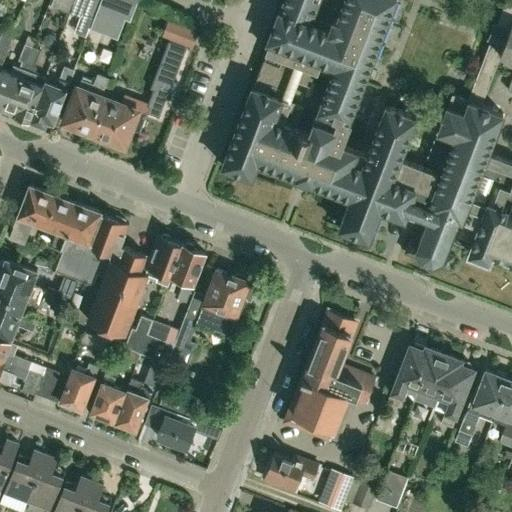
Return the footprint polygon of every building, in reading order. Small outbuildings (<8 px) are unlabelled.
[(70,12),(71,11),(74,0),(52,0),(51,5),(70,12)] [(88,0),(75,0),(71,11),(83,16),(88,0)] [(89,0),(85,13),(93,15),(94,16),(100,0),(89,0)] [(125,18),(131,0),(101,0),(95,16),(122,26),(125,18)] [(357,151),(341,144),(344,135),(350,121),(349,120),(395,0),(343,0),(337,16),(336,20),(332,19),(331,22),(328,30),(320,27),(310,23),(313,15),(315,8),(318,0),(284,0),(280,11),(279,10),(267,40),(271,42),(254,86),(252,85),(233,135),(222,164),(252,176),(253,173),(257,161),(295,175),(300,177),(312,181),(351,196),(339,225),(339,226),(369,238),(380,208),(405,218),(407,211),(428,219),(420,241),(410,237),(404,251),(421,258),(433,263),(433,262),(449,268),(455,254),(445,251),(448,245),(454,229),(474,237),(468,252),(511,269),(511,162),(492,155),(487,153),(503,113),(480,104),(484,95),(500,53),(511,21),(511,0),(507,0),(497,26),(493,24),(493,27),(490,35),(488,39),(492,41),(477,79),(472,93),(469,100),(452,94),(428,158),(438,161),(434,171),(424,167),(416,164),(399,158),(415,116),(412,115),(391,107),(386,105),(370,145),(367,154),(357,151)] [(511,21),(500,53),(506,55),(504,62),(511,64),(511,80),(509,89),(511,90),(511,21)] [(186,47),(185,47),(191,49),(195,38),(168,29),(165,38),(169,40),(186,47)] [(0,67),(1,66),(2,66),(12,36),(2,32),(0,36),(0,67)] [(1,106),(8,109),(22,73),(33,46),(35,40),(27,37),(18,60),(22,62),(20,68),(13,65),(10,72),(1,68),(2,66),(1,66),(0,67),(0,106),(1,107),(1,106)] [(167,94),(185,47),(186,47),(169,40),(150,87),(167,94)] [(28,118),(44,78),(45,76),(34,72),(36,66),(34,65),(40,49),(33,46),(22,73),(8,109),(15,112),(15,113),(28,118)] [(44,78),(28,118),(44,124),(46,118),(54,121),(67,87),(74,68),(64,64),(57,83),(44,78)] [(77,125),(88,130),(103,89),(108,77),(97,73),(95,79),(83,75),(79,86),(76,85),(63,120),(65,121),(67,125),(73,127),(77,125)] [(112,93),(103,89),(88,130),(110,138),(112,142),(118,145),(122,143),(125,144),(131,127),(140,130),(147,112),(146,111),(149,105),(124,95),(121,102),(110,98),(112,93)] [(38,222),(44,225),(56,193),(30,183),(14,224),(15,224),(10,236),(25,242),(29,231),(34,233),(38,222)] [(44,225),(59,230),(53,245),(60,248),(78,201),(68,198),(69,195),(68,192),(62,190),(59,191),(57,194),(56,193),(44,225)] [(52,270),(78,280),(104,213),(100,211),(101,210),(98,209),(99,207),(98,203),(92,201),(89,202),(88,205),(78,201),(60,248),(55,262),(52,270)] [(97,272),(105,275),(112,258),(115,259),(129,223),(124,221),(125,218),(116,215),(115,217),(104,213),(78,280),(89,284),(89,283),(92,281),(94,282),(97,272)] [(160,276),(169,280),(182,243),(171,239),(170,235),(165,234),(161,235),(158,234),(146,267),(161,273),(160,276)] [(186,301),(193,283),(205,251),(194,247),(193,244),(188,242),(184,244),(182,243),(169,280),(171,281),(172,279),(184,283),(178,298),(186,301)] [(119,261),(115,259),(112,258),(105,275),(88,319),(100,324),(99,326),(100,329),(108,332),(113,330),(113,329),(125,334),(149,273),(140,269),(146,253),(125,245),(119,261)] [(35,263),(52,270),(55,262),(38,256),(35,263)] [(0,272),(0,280),(43,298),(46,290),(31,284),(37,269),(6,258),(5,260),(4,260),(0,260),(0,271),(1,271),(0,272)] [(195,290),(170,356),(189,364),(196,344),(190,341),(197,322),(229,334),(243,297),(250,299),(255,286),(248,283),(249,279),(247,279),(245,275),(238,272),(235,274),(217,267),(207,294),(195,290)] [(43,298),(0,280),(0,306),(20,314),(25,301),(40,306),(43,298)] [(48,290),(45,298),(53,301),(53,300),(67,305),(70,298),(48,290)] [(35,320),(20,314),(0,306),(0,332),(11,337),(16,322),(32,328),(35,320)] [(359,388),(369,392),(375,376),(340,362),(356,319),(352,317),(329,308),(303,375),(302,374),(301,377),(302,378),(286,420),(338,440),(343,426),(335,422),(347,392),(356,396),(359,388)] [(166,362),(173,342),(147,332),(152,318),(141,314),(135,328),(132,326),(124,346),(166,362)] [(109,340),(84,331),(81,340),(105,350),(109,340)] [(0,357),(28,368),(31,360),(13,353),(17,344),(0,337),(0,357)] [(400,365),(391,391),(387,400),(398,404),(406,383),(417,387),(417,386),(419,387),(426,367),(419,364),(426,346),(415,341),(413,345),(411,344),(402,366),(400,365)] [(452,377),(459,358),(426,346),(419,364),(426,367),(419,387),(417,386),(417,387),(439,396),(439,395),(438,395),(447,375),(452,377)] [(0,378),(10,383),(14,373),(27,377),(23,388),(34,392),(41,373),(28,368),(0,357),(0,378)] [(155,358),(151,369),(163,374),(167,363),(155,358)] [(439,395),(439,396),(449,400),(441,421),(452,425),(466,390),(464,390),(473,368),(470,367),(471,363),(459,358),(452,377),(447,375),(438,395),(439,395)] [(86,371),(73,366),(69,376),(67,375),(58,399),(62,400),(64,404),(68,406),(72,404),(83,408),(99,366),(89,362),(86,371)] [(48,395),(57,371),(45,367),(36,390),(48,395)] [(480,414),(492,419),(508,377),(507,377),(506,373),(499,370),(495,372),(486,369),(476,395),(472,394),(459,427),(460,427),(455,440),(468,444),(472,432),(473,432),(480,414)] [(67,375),(57,371),(48,395),(58,399),(67,375)] [(508,377),(492,419),(505,423),(502,433),(503,433),(499,442),(511,446),(511,444),(511,376),(510,378),(508,377)] [(114,420),(126,389),(113,384),(114,381),(104,377),(91,411),(102,416),(101,418),(111,422),(112,419),(114,420)] [(126,389),(114,420),(117,421),(118,425),(123,427),(126,425),(138,429),(155,385),(132,377),(127,390),(126,389)] [(193,417),(197,405),(163,392),(159,404),(193,417)] [(148,416),(161,421),(162,421),(160,426),(156,435),(173,442),(187,448),(196,425),(196,424),(166,413),(167,411),(152,405),(148,416)] [(0,490),(18,442),(6,438),(3,446),(0,444),(0,490)] [(5,492),(27,501),(45,453),(34,448),(31,456),(20,452),(5,492)] [(301,473),(312,478),(317,465),(292,455),(291,459),(273,452),(268,464),(266,464),(264,471),(265,472),(264,476),(295,488),(301,473)] [(45,453),(27,501),(50,509),(65,469),(54,465),(57,457),(45,453)] [(331,468),(320,498),(339,505),(350,475),(331,468)] [(53,511),(78,511),(91,479),(80,475),(77,483),(66,479),(53,511)] [(91,479),(78,511),(106,511),(112,496),(100,492),(104,483),(91,479)] [(369,508),(377,486),(361,480),(353,502),(369,508)]
